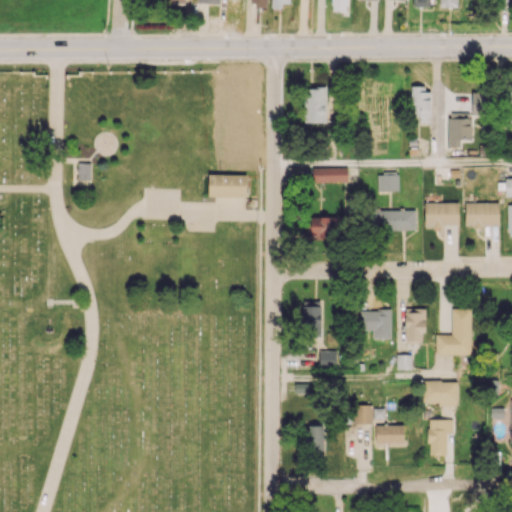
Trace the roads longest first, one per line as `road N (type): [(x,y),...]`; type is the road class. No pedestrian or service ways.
road 1 (secondary): [(511,47),(0,48)]
road 2 (residential): [(271,511),(275,48)]
road 3 (residential): [(511,486),(272,484)]
road 4 (residential): [(511,268),(273,270)]
